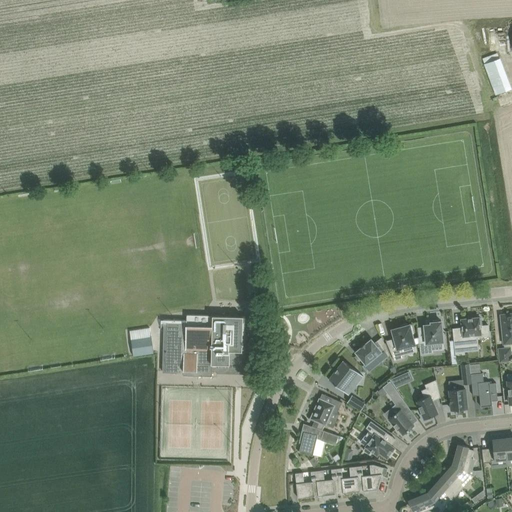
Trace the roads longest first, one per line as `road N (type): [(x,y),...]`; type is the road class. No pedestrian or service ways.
road 1 (residential): [(251,511),(259,434),(272,400),(320,339),(375,310),(511,291)]
road 2 (residential): [(391,505),(408,458),(424,441),(449,429),(511,422)]
